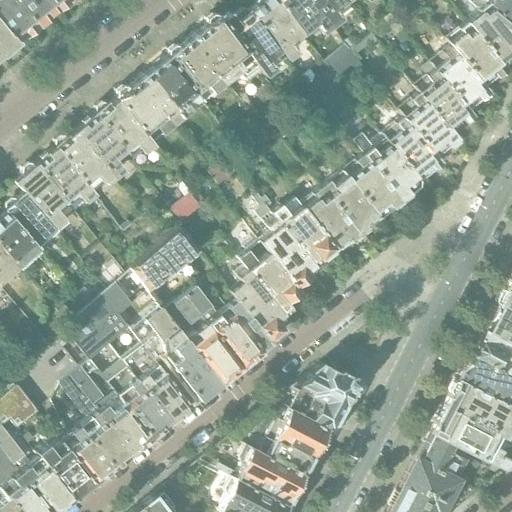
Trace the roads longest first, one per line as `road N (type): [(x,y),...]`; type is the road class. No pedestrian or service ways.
road 1 (residential): [(441,305),(401,288),(365,294),(87,511)]
road 2 (residential): [(333,511),(441,305)]
road 3 (residential): [(0,132),(161,0)]
road 4 (residential): [(441,305),(511,170)]
